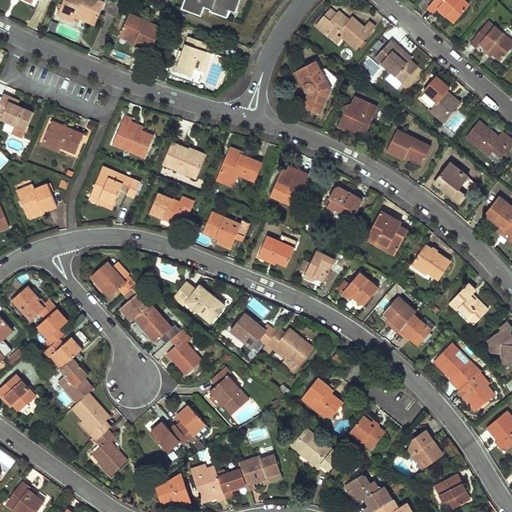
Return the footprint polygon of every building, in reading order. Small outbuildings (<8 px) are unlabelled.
[(106,3),(99,0),(67,0),(61,13),(76,19),(77,17),(96,25),(106,3)] [(186,0),(184,8),(202,14),(205,6),(212,8),(211,9),(228,15),(230,9),(233,10),(236,0),(186,0)] [(471,7),(462,0),(437,0),(428,10),(434,16),(439,10),(455,24),(471,7)] [(358,49),(379,27),(372,21),(367,26),(355,15),(352,19),(342,9),(340,11),(335,7),(318,25),(338,44),(345,37),(358,49)] [(151,51),(162,29),(132,14),(121,36),(151,51)] [(511,48),(511,43),(489,23),(470,44),(477,50),(480,47),(498,64),(511,48)] [(209,43),(189,36),(176,70),(189,75),(192,67),(203,71),(210,52),(206,50),(209,43)] [(394,41),(377,58),(406,84),(422,66),(394,41)] [(333,88),(317,59),(293,72),(301,86),(305,84),(303,86),(303,88),(304,90),(305,92),(307,93),(309,93),(303,106),(322,114),(333,88)] [(430,112),(445,124),(461,105),(448,94),(452,90),(438,78),(425,94),(437,104),(430,112)] [(20,96),(4,90),(0,100),(0,117),(15,124),(12,131),(23,135),(35,106),(19,99),(20,96)] [(367,134),(378,108),(356,99),(354,104),(346,108),(344,112),(345,115),(339,128),(355,135),(358,130),(367,134)] [(112,142),(145,155),(154,133),(141,128),(143,125),(131,121),(132,119),(123,115),(112,142)] [(84,132),(52,119),(42,143),(59,149),(61,145),(76,151),(84,132)] [(479,148),(491,157),(494,152),(503,158),(510,150),(509,149),(511,146),(511,140),(503,133),(498,140),(491,135),(493,132),(480,122),(468,137),(480,147),(479,148)] [(431,147),(398,131),(388,152),(405,160),(406,157),(422,165),(431,147)] [(163,162),(196,175),(206,152),(173,138),(163,162)] [(243,150),(229,145),(216,178),(233,184),(237,172),(254,179),(261,161),(242,153),(243,150)] [(499,164),(503,158),(494,152),(491,157),(499,164)] [(282,168),(270,196),(279,200),(280,197),(290,201),(294,191),(300,193),(309,173),(288,164),(286,169),(282,168)] [(476,185),(451,165),(436,183),(461,203),(476,185)] [(141,184),(102,169),(90,202),(113,210),(122,187),(129,189),(127,196),(135,199),(141,184)] [(354,214),(363,199),(340,184),(335,186),(327,198),(329,199),(325,206),(332,210),(336,209),(342,213),(343,216),(348,220),(352,213),(354,214)] [(31,223),(60,208),(49,187),(36,193),(34,188),(18,196),(31,223)] [(158,193),(150,214),(177,224),(181,213),(188,216),(194,202),(181,197),(179,201),(158,193)] [(511,206),(500,197),(486,215),(502,227),(500,229),(511,238),(511,206)] [(0,231),(11,226),(3,206),(0,207),(0,231)] [(241,225),(212,213),(204,233),(218,239),(217,244),(231,249),(235,240),(243,243),(251,224),(243,220),(241,225)] [(398,226),(378,215),(365,240),(394,255),(405,234),(397,229),(398,226)] [(289,268),(297,249),(268,237),(260,257),(278,265),(279,263),(289,268)] [(449,263),(425,245),(412,264),(426,274),(427,273),(437,280),(449,263)] [(324,281),(336,257),(318,247),(311,261),(304,258),(299,268),(306,271),(304,276),(312,280),(314,276),(324,281)] [(125,295),(136,285),(127,275),(123,279),(108,262),(92,276),(110,297),(120,289),(125,295)] [(366,303),(379,287),(360,271),(350,283),(345,279),(337,289),(347,297),(354,297),(358,300),(358,304),(366,303)] [(223,305),(198,285),(194,290),(184,282),(171,298),(182,306),(185,303),(210,322),(223,305)] [(133,319),(150,305),(139,292),(144,288),(139,283),(136,285),(125,295),(130,300),(121,308),(131,321),(133,319)] [(467,285),(449,304),(473,326),(487,311),(470,296),(474,292),(467,285)] [(40,314),(45,320),(56,310),(48,300),(44,304),(28,286),(13,300),(32,321),(40,314)] [(399,336),(400,334),(415,316),(419,311),(400,296),(382,319),(387,323),(386,325),(399,336)] [(248,306),(264,318),(269,311),(253,299),(248,306)] [(170,340),(180,332),(174,325),(171,328),(150,305),(133,319),(145,332),(142,334),(152,345),(159,339),(165,345),(170,340)] [(45,341),(50,347),(59,340),(64,334),(59,329),(67,322),(56,310),(45,320),(37,327),(47,339),(45,341)] [(266,344),(275,333),(266,325),(263,329),(244,314),(230,331),(252,349),(260,339),(266,344)] [(433,331),(415,316),(400,334),(411,343),(412,342),(419,348),(433,331)] [(13,332),(0,317),(0,353),(4,358),(11,352),(2,341),(13,332)] [(511,331),(505,323),(498,328),(499,330),(484,342),(492,353),(499,354),(499,360),(502,363),(511,364),(511,363),(511,335),(510,335),(511,331)] [(288,332),(281,326),(275,333),(266,344),(265,345),(271,351),(273,348),(285,358),(282,362),(295,372),(315,348),(291,328),(288,332)] [(186,374),(202,360),(187,342),(192,339),(183,329),(180,332),(170,340),(175,346),(168,352),(186,374)] [(63,344),(59,340),(50,347),(44,353),(50,359),(48,361),(58,372),(62,369),(73,359),(82,351),(71,338),(63,344)] [(482,371),(452,343),(434,362),(453,380),(450,382),(459,391),(481,372),(482,371)] [(11,367),(22,356),(18,351),(6,362),(11,367)] [(346,358),(338,352),(333,358),(342,365),(346,358)] [(77,404),(88,394),(93,390),(77,373),(82,369),(73,359),(62,369),(67,375),(58,383),(77,404)] [(232,372),(226,365),(211,379),(215,385),(209,390),(213,394),(209,397),(217,406),(221,403),(231,414),(250,398),(241,388),(242,387),(230,374),(232,372)] [(498,392),(481,372),(459,391),(475,411),(498,392)] [(37,398),(17,376),(0,390),(0,395),(11,408),(14,406),(20,413),(37,398)] [(331,386),(319,376),(302,398),(325,416),(334,414),(344,401),(328,389),(331,386)] [(108,430),(111,427),(105,420),(109,417),(88,394),(77,404),(72,408),(83,421),(80,423),(96,441),(108,430)] [(183,424),(177,429),(187,440),(197,450),(202,446),(195,438),(199,434),(201,437),(204,437),(208,433),(208,430),(204,426),(205,425),(187,406),(176,416),(183,424)] [(511,444),(511,417),(506,410),(485,427),(496,441),(494,442),(502,452),(511,444)] [(379,423),(365,412),(349,431),(370,448),(384,431),(377,426),(379,423)] [(187,440),(177,429),(176,428),(171,432),(162,421),(150,432),(168,451),(179,441),(182,444),(187,440)] [(327,472),(340,457),(306,429),(292,446),(319,469),(321,467),(327,472)] [(444,452),(426,429),(414,438),(411,451),(425,468),(444,452)] [(115,439),(108,430),(96,441),(100,446),(91,454),(110,475),(126,460),(111,443),(115,439)] [(259,456),(237,463),(239,469),(245,488),(246,490),(253,488),(252,483),(260,480),(262,484),(281,478),(273,454),(260,459),(259,456)] [(224,498),(224,497),(216,473),(214,467),(207,469),(205,465),(189,470),(200,504),(216,498),(217,501),(224,498)] [(231,492),(245,488),(239,469),(231,472),(230,468),(216,473),(224,497),(232,495),(231,492)] [(470,497),(457,472),(435,484),(444,500),(449,498),(454,507),(470,497)] [(373,511),(392,500),(383,486),(377,489),(372,481),(368,484),(363,475),(361,476),(359,474),(345,483),(357,503),(364,498),(373,511)] [(188,503),(180,475),(164,485),(165,491),(157,493),(160,504),(179,506),(188,503)] [(31,489),(23,483),(7,505),(15,511),(39,511),(46,504),(29,491),(31,489)] [(392,500),(373,511),(372,511),(411,511),(406,502),(398,507),(393,499),(392,500)]
